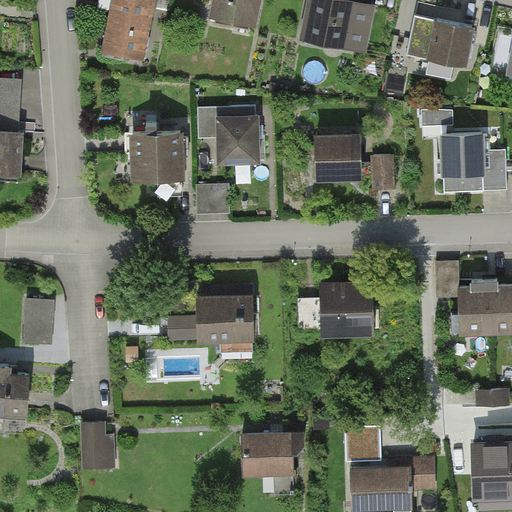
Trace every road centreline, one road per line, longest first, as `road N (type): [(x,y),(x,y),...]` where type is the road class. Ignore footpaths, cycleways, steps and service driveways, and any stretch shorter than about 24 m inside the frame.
road 1 (residential): [(72,245),(511,232)]
road 2 (residential): [(60,0),(72,245)]
road 3 (residential): [(72,245),(94,417)]
